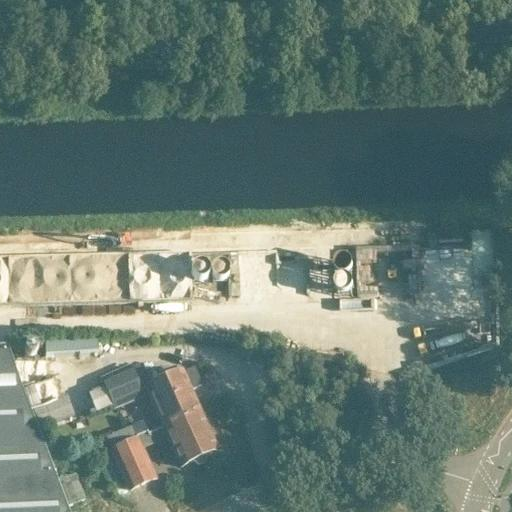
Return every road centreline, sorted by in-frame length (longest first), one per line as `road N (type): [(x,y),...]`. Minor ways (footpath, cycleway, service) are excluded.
road 1 (tertiary): [(511,32),(0,59)]
road 2 (unclassified): [(223,511),(344,466),(402,463),(483,487)]
